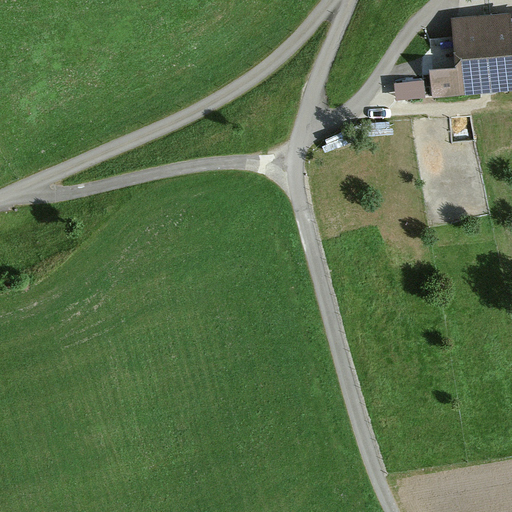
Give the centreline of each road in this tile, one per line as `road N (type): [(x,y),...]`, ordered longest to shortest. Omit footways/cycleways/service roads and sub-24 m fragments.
road 1 (track): [(347,0),(306,114),(298,185),(348,390),(394,511)]
road 2 (track): [(0,200),(252,78),(331,0)]
road 3 (track): [(296,163),(203,165),(11,195)]
